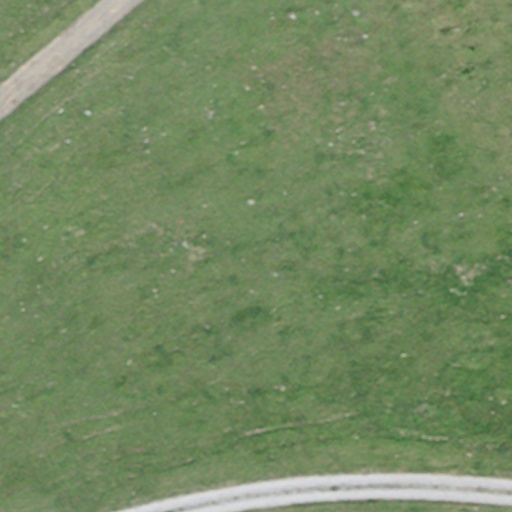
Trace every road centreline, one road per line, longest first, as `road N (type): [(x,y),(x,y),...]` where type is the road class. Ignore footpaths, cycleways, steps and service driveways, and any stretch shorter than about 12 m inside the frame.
road 1 (track): [(186,511),(360,491),(511,498)]
road 2 (track): [(121,0),(0,101)]
